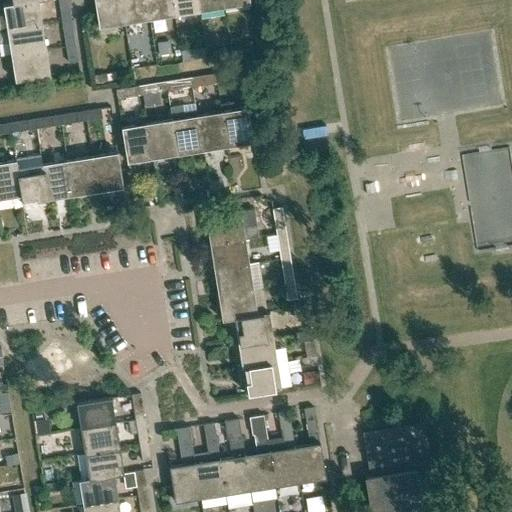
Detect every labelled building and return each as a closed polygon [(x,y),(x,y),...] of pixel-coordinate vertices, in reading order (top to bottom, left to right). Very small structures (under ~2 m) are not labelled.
[(42,25),(37,0),(35,0),(12,4),(2,5),(6,31),(42,25)] [(57,0),(60,13),(70,12),(67,0),(57,0)] [(124,23),(120,0),(94,0),(99,27),(124,23)] [(120,0),(124,23),(149,19),(145,0),(120,0)] [(145,0),(149,19),(174,15),(171,0),(145,0)] [(171,0),(174,15),(199,11),(196,0),(171,0)] [(196,0),(199,11),(224,7),(222,0),(196,0)] [(64,38),(73,37),(71,20),(61,22),(64,38)] [(10,56),(46,50),(42,25),(6,31),(10,56)] [(68,63),(77,61),(75,45),(65,47),(68,63)] [(46,50),(10,56),(14,81),(50,75),(46,50)] [(217,83),(233,80),(232,71),(215,74),(217,83)] [(192,87),(208,84),(207,75),(190,78),(192,87)] [(167,91),(184,88),(182,79),(166,82),(167,91)] [(142,95),(159,92),(157,83),(140,86),(142,95)] [(117,99),(134,96),(132,87),(116,89),(117,99)] [(170,107),(172,119),(177,154),(202,150),(196,115),(186,116),(184,105),(170,107)] [(221,111),(227,146),(253,142),(247,107),(221,111)] [(85,121),(101,118),(99,109),(83,112),(85,121)] [(202,150),(227,146),(221,111),(196,115),(202,150)] [(60,125),(76,122),(75,113),(58,116),(60,125)] [(35,129),(51,126),(50,117),(34,119),(35,129)] [(152,158),(177,154),(172,119),(146,123),(152,158)] [(10,133),(27,130),(25,121),(8,123),(10,133)] [(126,162),(152,158),(146,123),(121,127),(126,162)] [(91,156),(97,191),(122,187),(117,152),(91,156)] [(72,195),(97,191),(91,156),(66,160),(72,195)] [(16,168),(17,168),(16,160),(0,162),(0,198),(20,195),(21,195),(16,168)] [(47,199),(72,195),(66,160),(41,164),(47,199)] [(22,203),(47,199),(41,164),(17,168),(16,168),(21,195),(20,195),(22,203)] [(275,225),(284,224),(282,207),(273,208),(275,225)] [(210,245),(245,239),(245,238),(259,236),(257,223),(243,225),(241,213),(206,219),(210,245)] [(280,250),(288,248),(286,232),(277,233),(280,250)] [(214,269),(249,264),(245,239),(210,245),(214,269)] [(283,275),(292,273),(290,257),(281,258),(283,275)] [(253,288),(249,264),(214,269),(218,294),(253,288)] [(287,299),(296,298),(294,282),(285,283),(287,299)] [(218,294),(222,320),(234,318),(233,317),(257,313),(253,288),(218,294)] [(294,317),(309,315),(308,306),(293,308),(294,317)] [(237,342),(273,336),(269,311),(257,313),(233,317),(234,318),(237,342)] [(298,342),(313,340),(312,330),(296,332),(298,342)] [(241,367),(277,361),(273,336),(237,342),(241,367)] [(302,367),(317,365),(317,364),(316,355),(300,357),(302,367)] [(286,360),(277,362),(281,387),(290,385),(286,360)] [(277,361),(241,367),(245,392),(281,387),(277,362),(277,361)] [(302,373),(304,383),(304,384),(320,381),(318,371),(302,373)] [(133,411),(142,410),(140,393),(132,394),(131,395),(133,411)] [(111,397),(76,403),(80,428),(115,423),(111,397)] [(309,443),(294,446),(299,481),(325,477),(320,442),(319,442),(316,422),(313,407),(303,408),(306,424),(309,443)] [(282,437),(267,440),(275,485),(299,481),(294,446),(291,426),(288,411),(279,412),(278,412),(282,437)] [(244,454),(250,489),(275,485),(267,440),(266,430),(263,415),(254,416),(249,417),(252,435),(256,434),(258,451),(244,454)] [(137,436),(147,435),(144,418),(135,419),(137,436)] [(233,455),(219,458),(225,493),(250,489),(244,454),(241,434),(238,419),(229,420),(224,421),(227,439),(230,438),(233,455)] [(207,451),(193,454),(194,462),(200,497),(225,493),(219,458),(216,438),(216,437),(214,425),(213,422),(203,424),(207,451)] [(369,511),(437,511),(423,422),(365,431),(362,431),(370,476),(364,477),(365,482),(369,511)] [(84,453),(119,447),(115,423),(80,428),(84,453)] [(184,463),(169,466),(172,485),(174,501),(200,497),(194,462),(193,454),(191,442),(189,430),(189,426),(188,426),(179,428),(176,428),(178,444),(181,444),(184,463)] [(141,461),(150,459),(148,443),(139,444),(141,461)] [(113,474),(114,475),(123,473),(119,447),(84,453),(88,478),(113,474)] [(136,487),(145,486),(143,470),(133,471),(136,487)] [(118,499),(114,475),(113,474),(88,478),(79,479),(83,505),(118,499)] [(139,511),(140,511),(149,511),(146,495),(137,496),(139,511)] [(83,511),(119,511),(118,499),(83,505),(83,511)]
